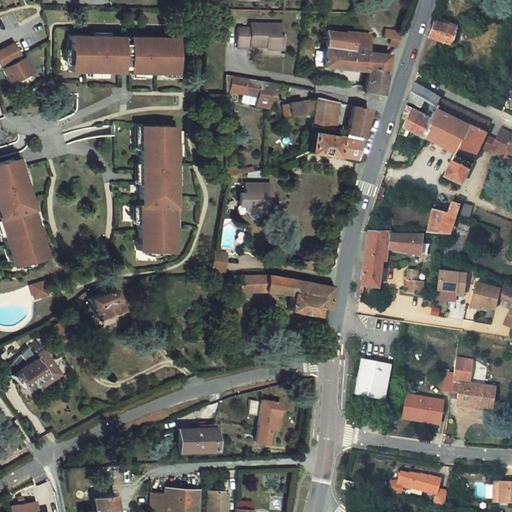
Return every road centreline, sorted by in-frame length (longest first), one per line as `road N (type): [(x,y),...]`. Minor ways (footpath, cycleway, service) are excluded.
road 1 (primary): [(428,0),(363,196),(330,362)]
road 2 (residential): [(330,362),(168,400),(0,484)]
road 3 (unclassified): [(511,456),(370,440),(327,427)]
